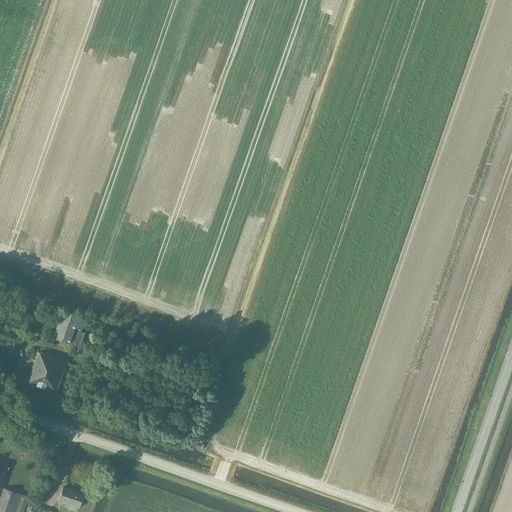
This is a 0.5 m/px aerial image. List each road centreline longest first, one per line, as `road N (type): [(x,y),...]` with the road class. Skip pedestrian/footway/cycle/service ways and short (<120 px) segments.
road 1 (unclassified): [(294,511),(0,408)]
road 2 (tertiary): [(456,511),(511,353)]
